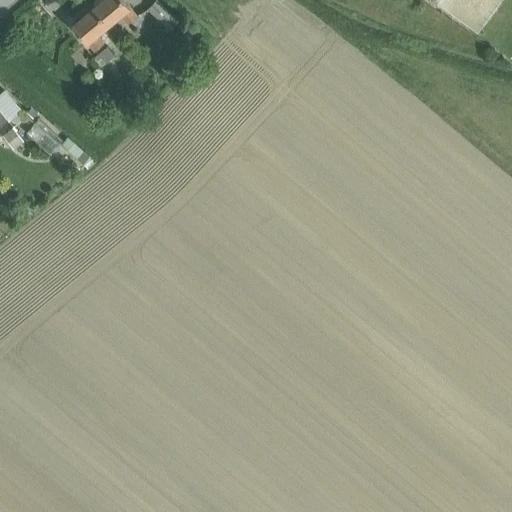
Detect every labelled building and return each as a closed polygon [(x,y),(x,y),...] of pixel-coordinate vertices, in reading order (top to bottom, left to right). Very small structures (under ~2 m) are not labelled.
[(125,0),(100,0),(94,6),(108,23),(121,13),(128,22),(137,15),(129,6),(130,5),(125,0)] [(171,29),(179,20),(157,0),(155,0),(148,8),(171,29)] [(96,33),(108,23),(94,6),(72,24),(87,41),(95,50),(104,43),(96,33)] [(108,45),(95,55),(102,64),(115,54),(108,45)] [(0,124),(7,118),(9,121),(23,110),(5,89),(0,93),(0,124)] [(31,106),(27,111),(33,117),(37,112),(31,106)]
